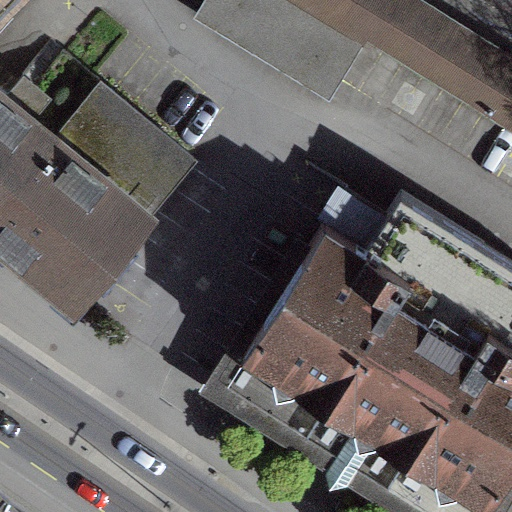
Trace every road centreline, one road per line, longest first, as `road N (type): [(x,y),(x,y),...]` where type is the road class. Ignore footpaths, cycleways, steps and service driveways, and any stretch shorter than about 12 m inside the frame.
road 1 (secondary): [(230,511),(0,354)]
road 2 (secondary): [(0,423),(130,511)]
